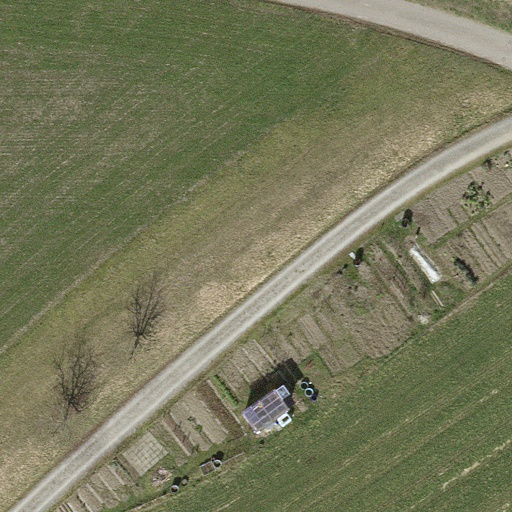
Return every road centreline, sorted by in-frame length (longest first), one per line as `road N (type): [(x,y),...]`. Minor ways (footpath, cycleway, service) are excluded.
road 1 (track): [(44,511),(221,338),(418,180),(511,133)]
road 2 (unclassified): [(511,51),(330,0)]
